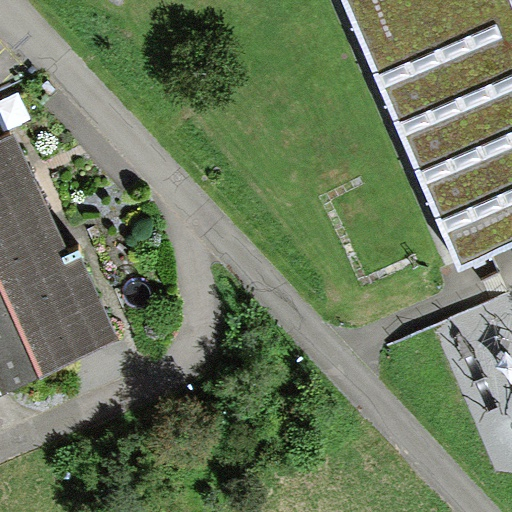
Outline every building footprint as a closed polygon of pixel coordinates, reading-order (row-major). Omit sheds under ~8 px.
[(511,0),(342,0),(463,270),(511,245),(511,0)] [(0,189),(35,173),(13,128),(0,134),(0,189)] [(35,173),(0,189),(0,237),(53,212),(35,173)] [(53,212),(0,237),(0,288),(73,253),(53,212)] [(73,253),(0,288),(0,374),(119,319),(85,248),(73,253)]
